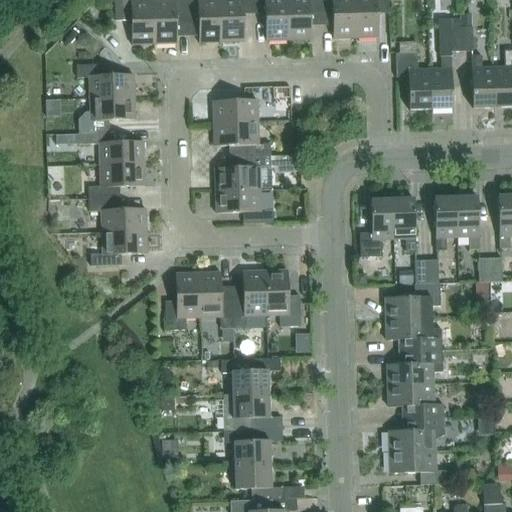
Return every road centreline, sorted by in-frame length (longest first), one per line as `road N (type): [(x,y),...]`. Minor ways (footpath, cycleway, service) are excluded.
road 1 (residential): [(378,160),(376,88),(365,74),(185,79),(177,90),(187,237),(332,234)]
road 2 (residential): [(332,234),(340,511)]
road 3 (residential): [(511,156),(378,160)]
